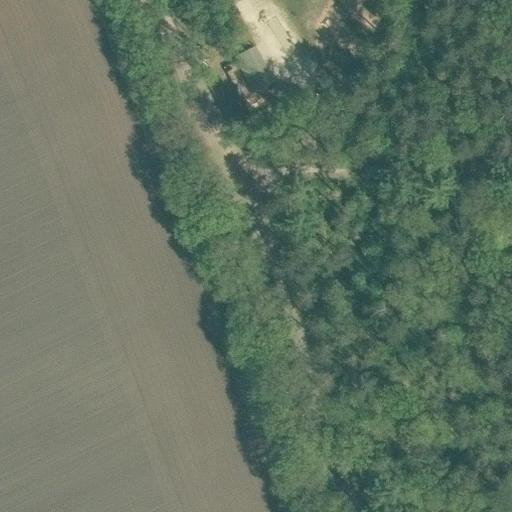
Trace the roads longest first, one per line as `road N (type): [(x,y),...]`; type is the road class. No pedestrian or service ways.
road 1 (track): [(233,158),(360,511)]
road 2 (track): [(511,159),(233,158)]
road 3 (track): [(233,158),(150,0)]
